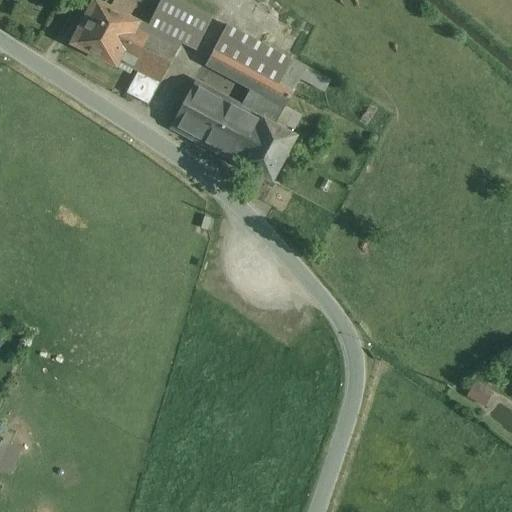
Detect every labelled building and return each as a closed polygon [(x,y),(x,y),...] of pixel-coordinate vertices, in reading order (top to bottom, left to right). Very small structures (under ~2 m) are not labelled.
[(104,5),(94,0),(71,44),(116,67),(119,62),(132,37),(140,23),(130,18),(104,5)] [(137,5),(125,0),(106,0),(104,5),(130,18),(137,5)] [(201,11),(177,0),(161,0),(148,27),(181,44),(196,51),(213,18),(201,11)] [(148,27),(140,23),(132,37),(144,43),(131,68),(138,72),(147,76),(161,83),(181,44),(148,27)] [(256,41),(227,26),(215,48),(279,82),(292,60),(257,41),(256,41)] [(132,37),(119,62),(131,68),(144,43),(132,37)] [(279,82),(215,48),(206,66),(250,90),(285,108),(294,90),(279,82)] [(306,68),(292,60),(279,82),(294,90),(300,80),(301,80),(324,92),(330,81),(306,68)] [(147,76),(138,72),(127,94),(149,105),(161,83),(147,76)] [(241,107),(197,83),(173,128),(241,165),(265,120),(244,109),(241,107)] [(285,108),(250,90),(241,107),(244,109),(265,120),(283,130),(293,112),(285,108)] [(283,130),(265,120),(241,165),(272,181),(296,137),(283,130)] [(488,404),(492,391),(474,385),(470,398),(488,404)] [(0,467),(10,445),(0,440),(0,467)]
